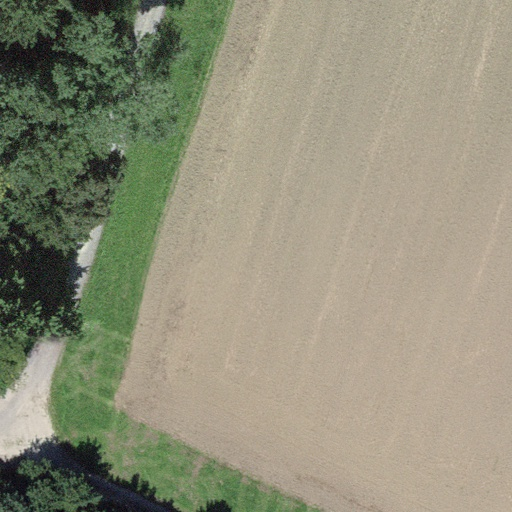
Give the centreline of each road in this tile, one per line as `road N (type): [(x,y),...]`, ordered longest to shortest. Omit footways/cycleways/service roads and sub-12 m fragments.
road 1 (track): [(0,444),(20,439),(55,342),(133,0)]
road 2 (track): [(145,511),(20,439)]
